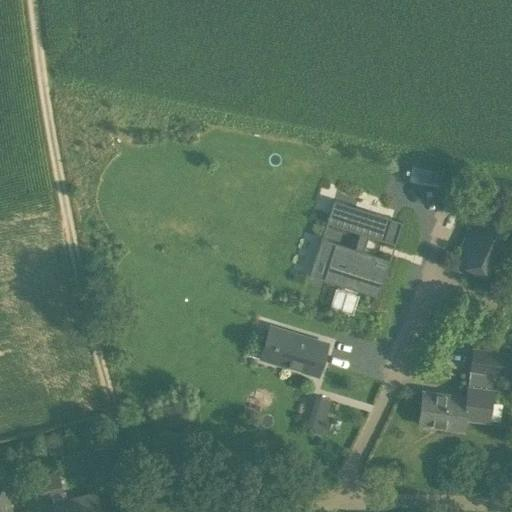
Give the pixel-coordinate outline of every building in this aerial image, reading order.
[(435,171),(418,168),(416,180),(433,183),(435,171)] [(325,223),(359,234),(354,249),(334,243),(322,280),(377,297),(389,260),(362,252),(367,236),(383,242),(390,219),(333,200),(325,223)] [(511,253),(511,222),(477,207),(452,261),(499,283),(511,253)] [(326,345),(278,330),(269,360),(317,374),(326,345)] [(487,421),(492,391),(491,391),(492,376),(511,378),(511,376),(511,352),(471,348),(467,387),(465,397),(422,391),(417,424),(462,430),(464,418),(487,421)] [(314,395),(310,410),(325,415),(330,399),(314,395)] [(51,498),(63,495),(57,472),(30,479),(36,502),(51,498)] [(209,480),(207,501),(243,503),(244,482),(209,480)] [(0,511),(10,511),(3,487),(0,488),(0,511)] [(53,503),(51,503),(53,511),(99,511),(95,493),(64,500),(63,495),(51,498),(53,503)]
